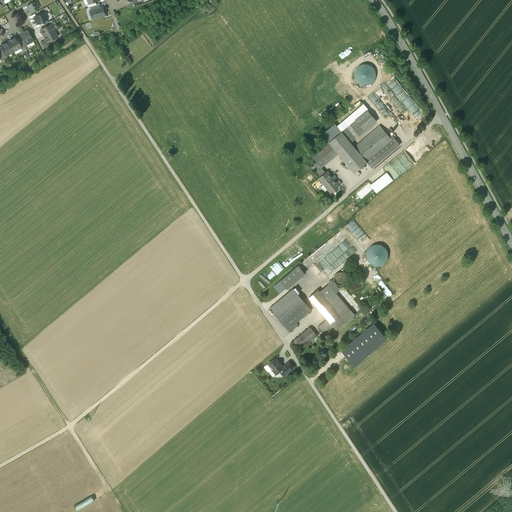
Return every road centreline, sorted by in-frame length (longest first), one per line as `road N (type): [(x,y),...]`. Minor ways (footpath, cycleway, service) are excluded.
road 1 (track): [(0,466),(69,426),(243,281)]
road 2 (tertiary): [(511,245),(373,0)]
road 3 (track): [(0,321),(124,511)]
road 4 (track): [(299,367),(394,511)]
